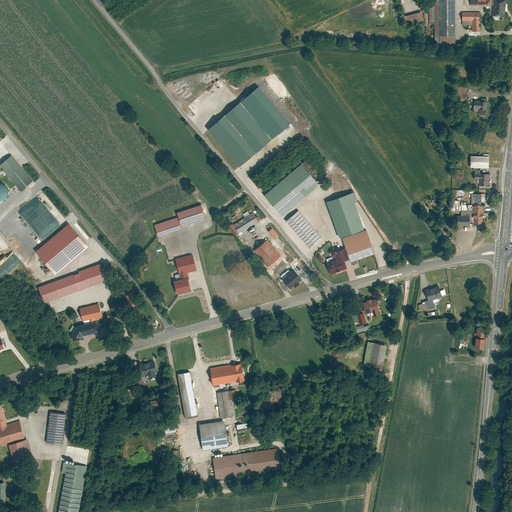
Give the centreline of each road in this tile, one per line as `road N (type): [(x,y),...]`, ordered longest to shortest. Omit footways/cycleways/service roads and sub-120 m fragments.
road 1 (unclassified): [(329,289),(97,0)]
road 2 (residential): [(0,383),(329,289)]
road 3 (tertiary): [(475,511),(501,251)]
road 4 (track): [(365,511),(404,270)]
road 5 (residential): [(329,289),(469,256)]
